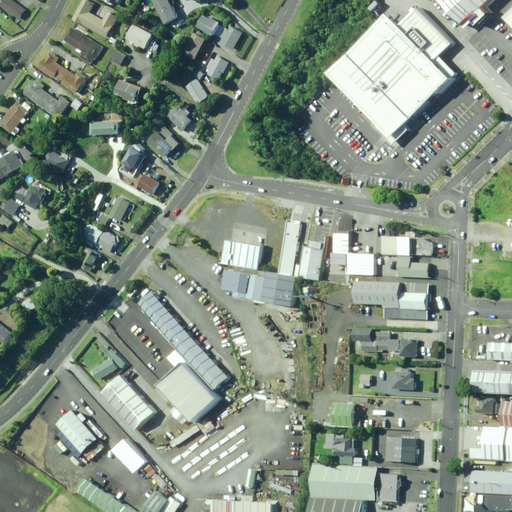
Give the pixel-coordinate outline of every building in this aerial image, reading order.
[(0,0),(0,4),(20,19),(27,9),(18,2),(17,2),(14,0),(0,0)] [(92,29),(99,16),(91,12),(96,3),(90,0),(84,0),(74,18),(92,29)] [(175,8),(173,5),(170,0),(154,0),(158,7),(167,24),(180,17),(175,8)] [(381,0),(380,0),(372,8),(381,18),(390,9),(381,0)] [(511,0),(440,0),(469,28),(477,20),(473,16),(479,10),(483,15),(478,21),(482,26),(494,14),(487,7),(493,0),(511,0),(511,12),(508,17),(511,21),(511,0)] [(407,22),(398,13),(336,73),(383,120),(378,125),(398,145),(414,130),(410,126),(463,74),(447,57),(459,44),(423,7),(407,22)] [(99,16),(92,29),(109,38),(121,17),(113,12),(110,11),(109,11),(105,20),(103,19),(99,16)] [(219,36),(224,28),(219,25),(220,23),(211,18),(210,19),(205,16),(203,15),(197,26),(210,34),(213,36),(214,34),(219,36)] [(148,48),(155,35),(136,24),(128,38),(135,42),(137,43),(138,43),(137,45),(141,47),(142,45),(143,46),(148,48)] [(224,28),(219,36),(224,39),(222,43),(232,49),(234,50),(244,33),(231,26),(230,27),(229,30),(224,28)] [(86,35),(74,28),(73,27),(65,39),(65,40),(68,42),(73,45),(81,50),(83,51),(84,52),(83,54),(81,57),(93,64),(96,59),(97,59),(105,47),(86,35)] [(206,39),(204,38),(193,33),(188,44),(183,52),(196,59),(206,39)] [(123,66),(127,57),(128,55),(126,54),(119,50),(113,62),(123,66)] [(61,78),(68,69),(58,62),(61,58),(53,52),(51,54),(50,53),(40,68),(55,78),(57,75),(61,78)] [(225,73),(230,63),(217,56),(215,60),(211,58),(207,67),(210,69),(208,72),(208,74),(219,80),(223,72),(225,73)] [(204,74),(197,68),(192,73),(199,80),(204,74)] [(68,69),(61,78),(65,81),(62,79),(60,83),(63,84),(78,94),(79,94),(86,83),(86,84),(88,80),(87,79),(88,78),(89,77),(88,76),(87,75),(80,71),(78,75),(73,72),(68,69)] [(197,105),(209,97),(196,78),(185,86),(189,92),(197,105)] [(44,107),(53,95),(52,94),(44,89),(47,85),(39,80),(38,79),(35,83),(33,81),(24,93),(44,107)] [(128,81),(127,81),(122,79),(118,93),(117,94),(127,97),(126,99),(128,100),(134,101),(134,99),(138,101),(141,95),(143,96),(145,87),(144,87),(134,84),(128,81)] [(53,95),(44,107),(61,119),(72,102),(67,99),(64,96),(61,101),(53,95)] [(78,99),(76,102),(74,104),(81,108),(85,104),(78,98),(78,99)] [(31,111),(27,108),(19,101),(16,105),(8,115),(5,119),(2,121),(1,123),(13,133),(14,132),(23,121),(24,122),(26,119),(25,119),(31,112),(31,111)] [(190,118),(185,114),(177,107),(168,117),(170,118),(184,130),(192,120),(190,118)] [(124,133),(124,128),(123,121),(111,121),(91,122),(91,135),(111,134),(111,135),(114,134),(121,134),(121,133),(123,133),(124,133)] [(176,150),(181,144),(172,136),(173,134),(164,126),(158,132),(157,132),(148,142),(159,151),(166,157),(174,148),(176,150)] [(141,151),(144,147),(135,142),(128,156),(124,163),(128,166),(136,170),(137,168),(145,153),(141,151)] [(21,151),(27,162),(37,157),(28,147),(21,151)] [(13,173),(23,167),(25,166),(25,165),(27,164),(17,148),(7,154),(0,158),(1,160),(0,159),(0,180),(5,178),(9,175),(9,176),(13,174),(13,173)] [(70,161),(50,150),(44,163),(64,173),(70,161)] [(161,182),(147,174),(146,174),(145,176),(141,174),(136,183),(140,185),(139,186),(151,193),(150,194),(153,195),(154,195),(161,182)] [(511,187),(504,180),(498,186),(500,189),(495,194),(511,210),(511,187)] [(18,198),(40,211),(50,194),(49,194),(52,188),(46,185),(44,188),(43,188),(42,189),(39,187),(35,185),(32,191),(30,189),(24,186),(20,193),(18,198)] [(123,218),(128,208),(131,203),(128,201),(118,196),(117,198),(108,215),(110,215),(121,221),(123,218)] [(17,213),(23,205),(16,201),(12,198),(8,204),(5,202),(2,207),(15,216),(17,213)] [(104,226),(105,224),(108,218),(100,214),(97,221),(96,222),(104,226)] [(511,225),(511,214),(501,215),(501,225),(511,225)] [(15,222),(5,215),(0,221),(0,223),(8,230),(15,222)] [(110,254),(113,249),(117,242),(115,236),(104,229),(103,231),(94,226),(93,227),(87,223),(82,232),(84,233),(82,236),(83,237),(81,241),(90,247),(91,247),(93,243),(95,245),(96,243),(102,247),(101,248),(110,254)] [(352,236),(352,234),(336,233),(335,253),(334,265),(350,265),(350,274),(360,275),(376,275),(377,255),(351,255),(352,236)] [(302,277),(321,281),(328,238),(314,236),(313,245),(307,244),(301,277),(302,277)] [(426,239),(379,237),(378,253),(386,254),(386,255),(402,255),(414,256),(414,255),(435,256),(435,255),(435,244),(426,239)] [(260,270),(264,247),(229,241),(225,264),(233,265),(260,270)] [(510,243),(477,242),(476,247),(480,249),(479,258),(509,259),(510,243)] [(99,260),(101,256),(85,246),(82,251),(84,252),(79,260),(82,262),(79,267),(88,273),(89,272),(91,268),(94,269),(94,268),(98,262),(99,260)] [(413,263),(413,257),(402,256),(401,277),(431,278),(431,267),(431,263),(413,263)] [(259,276),(258,276),(227,270),(227,272),(224,285),(223,289),(234,291),(236,291),(235,296),(264,301),(264,302),(294,307),(299,278),(281,274),(270,272),(269,278),(259,276)] [(499,291),(500,274),(488,274),(487,279),(484,279),(484,290),(499,291)] [(430,320),(431,284),(360,281),(359,304),(387,305),(386,318),(430,320)] [(141,305),(217,390),(231,378),(155,293),(141,305)] [(28,301),(24,304),(22,305),(29,314),(39,307),(31,298),(28,301)] [(4,325),(3,323),(0,321),(0,338),(8,344),(16,333),(4,325)] [(376,332),(376,329),(357,328),(356,340),(356,342),(361,342),(365,342),(365,352),(385,352),(385,350),(392,350),(392,351),(402,351),(402,357),(407,357),(419,357),(419,356),(420,351),(420,345),(420,340),(403,339),(403,340),(393,340),(393,332),(376,332)] [(511,358),(511,342),(491,341),(491,358),(511,358)] [(124,367),(127,364),(113,349),(109,353),(111,356),(123,368),(124,367)] [(99,381),(108,376),(119,369),(114,359),(103,365),(93,370),(99,381)] [(223,398),(216,391),(189,362),(162,387),(192,419),(196,423),(223,398)] [(511,392),(511,369),(477,368),(476,382),(476,391),(511,392)] [(411,373),(411,369),(404,369),(404,372),(402,372),(402,371),(400,371),(399,372),(395,372),(394,390),(417,391),(418,380),(416,379),(414,379),(414,373),(411,373)] [(372,385),(373,375),(363,375),(362,384),(372,385)] [(157,413),(128,381),(123,376),(114,385),(104,394),(128,420),(138,431),(141,428),(157,413)] [(498,413),(499,403),(499,402),(496,402),(496,398),(480,397),(479,404),(479,407),(479,412),(487,413),(490,413),(495,413),(498,413)] [(511,400),(503,400),(503,403),(503,413),(502,426),(508,426),(506,459),(506,460),(510,461),(510,467),(511,466),(511,400)] [(357,421),(358,405),(338,404),(337,427),(363,428),(363,421),(357,421)] [(80,459),(102,439),(97,433),(96,434),(91,429),(94,426),(89,420),(90,419),(85,413),(80,417),(75,411),(59,425),(63,429),(64,431),(59,435),(73,451),(80,459)] [(217,428),(209,417),(200,424),(208,434),(217,428)] [(339,438),(339,435),(330,435),(330,445),(328,444),(328,449),(337,450),(337,456),(348,456),(348,458),(344,457),(344,464),(356,464),(356,467),(365,468),(365,459),(357,458),(357,457),(359,457),(359,449),(358,449),(358,447),(359,439),(348,439),(339,438)] [(418,463),(419,439),(390,438),(388,461),(418,463)] [(318,464),(322,465),(323,456),(313,455),(313,464),(318,464)] [(365,468),(356,467),(318,465),(317,477),(316,481),(316,492),(316,496),(314,511),(365,511),(366,501),(379,501),(399,502),(399,496),(399,491),(400,486),(400,481),(400,475),(380,474),(380,469),(365,468)] [(257,486),(259,469),(253,468),(250,485),(257,486)] [(511,471),(508,471),(505,471),(475,470),(475,474),(467,474),(466,481),(474,481),(474,492),(510,494),(511,493),(511,471)] [(128,506),(92,482),(88,479),(79,492),(109,511),(162,511),(171,501),(162,490),(147,511),(137,511),(136,511),(128,506)] [(270,486),(291,494),(292,490),(272,483),(270,486)] [(252,503),(252,497),(227,495),(226,501),(209,500),(208,509),(215,510),(214,511),(278,511),(279,502),(277,502),(278,500),(271,500),(271,501),(267,501),(267,504),(259,504),(259,502),(256,502),(256,503),(252,503)] [(178,511),(184,504),(174,497),(164,511),(178,511)]
